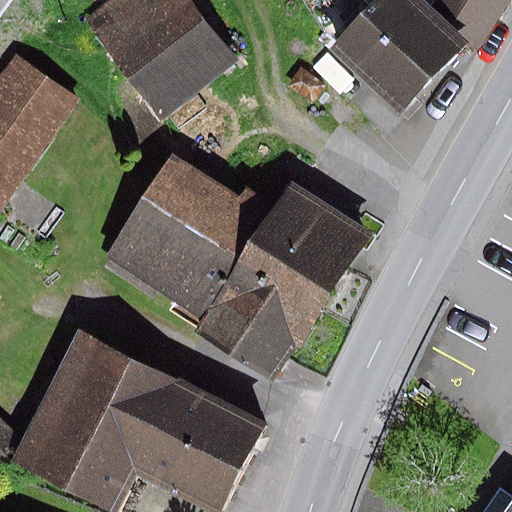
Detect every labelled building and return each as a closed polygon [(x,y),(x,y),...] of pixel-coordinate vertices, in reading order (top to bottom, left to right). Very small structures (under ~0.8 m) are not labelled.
[(156,0),(125,0),(100,17),(168,118),(239,71),(190,0),(165,0),(160,4),(156,0)] [(435,0),(399,0),(351,51),(418,113),(482,43),(435,0)] [(511,4),(511,0),(448,0),(444,6),(482,43),(485,47),(511,4)] [(20,58),(0,85),(0,215),(6,220),(87,107),(20,58)] [(251,200),(186,158),(161,199),(336,317),(385,236),(308,186),(292,212),(256,191),(251,200)] [(336,317),(161,199),(120,256),(218,318),(210,330),(289,383),(336,317)] [(0,290),(0,312),(11,300),(0,290)] [(242,511),(285,427),(93,333),(29,461),(133,511),(153,471),(236,511),(242,511)] [(0,415),(0,470),(27,441),(0,415)] [(511,511),(511,495),(506,492),(492,511),(511,511)]
